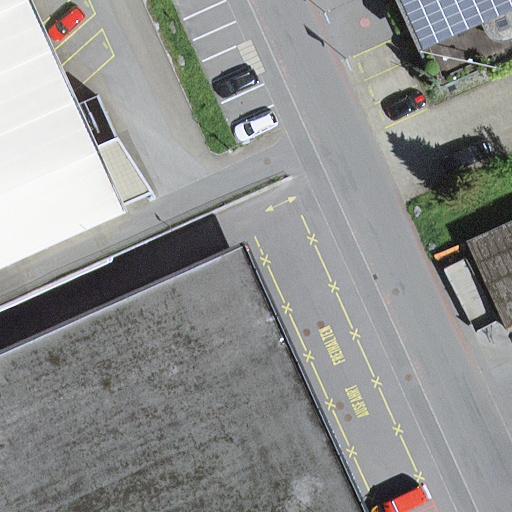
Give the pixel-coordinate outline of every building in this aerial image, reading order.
[(0,0),(0,244),(10,266),(111,221),(11,0),(0,0)] [(11,0),(111,221),(128,213),(32,0),(11,0)] [(382,0),(398,35),(410,30),(396,0),(382,0)] [(511,0),(396,0),(410,30),(438,92),(487,71),(511,59),(511,0)] [(511,59),(487,71),(492,83),(511,73),(511,59)] [(506,330),(511,327),(511,224),(468,245),(506,330)] [(0,270),(10,266),(0,244),(0,270)] [(0,352),(0,511),(344,511),(227,250),(0,352)]
